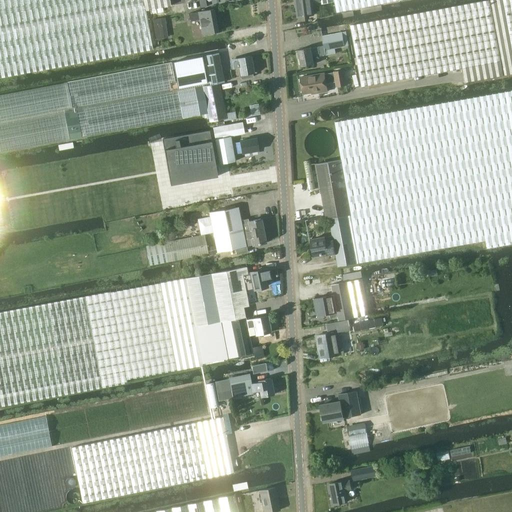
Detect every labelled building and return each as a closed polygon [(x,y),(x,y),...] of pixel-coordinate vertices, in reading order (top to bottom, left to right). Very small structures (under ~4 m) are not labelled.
[(171,6),(169,0),(0,0),(0,77),(153,49),(146,11),(171,6)] [(313,3),(321,2),(320,0),(296,0),(299,17),(314,16),(313,3)] [(320,0),(321,2),(322,5),(334,2),(336,13),(349,10),(399,0),(320,0)] [(463,69),(465,82),(465,83),(503,76),(511,73),(511,0),(490,0),(351,25),(362,87),(463,69)] [(189,13),(191,21),(201,20),(203,34),(217,32),(213,10),(200,12),(199,12),(189,13)] [(160,39),(169,38),(165,18),(151,20),(153,32),(154,40),(160,39)] [(311,47),(299,49),(302,66),(314,64),(313,55),(320,53),(320,56),(326,55),(325,50),(349,45),(346,32),(342,33),(342,32),(322,36),(324,45),(318,46),(311,48),(311,47)] [(210,84),(195,87),(201,114),(206,113),(207,113),(209,122),(226,119),(219,83),(224,82),(218,52),(205,55),(205,57),(206,65),(210,84)] [(253,77),(253,73),(254,73),(250,56),(231,60),(233,67),(240,66),(242,79),(253,77)] [(202,57),(173,62),(178,87),(207,82),(204,66),(206,65),(205,57),(203,58),(202,57)] [(0,152),(88,136),(201,114),(195,87),(177,91),(172,63),(172,62),(71,81),(68,82),(0,95),(0,152)] [(347,85),(344,71),(334,73),(325,74),(325,73),(300,78),(303,94),(317,92),(318,93),(328,91),(326,83),(335,81),(336,87),(347,85)] [(342,159),(316,164),(326,220),(329,219),(349,216),(357,263),(360,262),(486,240),(487,248),(511,243),(511,90),(335,122),(342,159)] [(252,114),(261,112),(258,102),(250,103),(252,114)] [(231,136),(244,134),(242,122),(227,125),(225,125),(217,127),(214,128),(214,129),(215,133),(216,139),(231,136)] [(335,142),(335,139),(334,136),(333,133),(331,131),(328,129),(325,127),(323,126),(320,126),(317,126),(314,127),(311,128),(308,131),(306,133),(305,136),(304,139),(304,142),(304,145),(305,148),(306,150),(308,153),(311,155),(313,156),(317,157),(319,158),(322,157),(325,157),(328,155),(330,153),(333,150),(334,148),(335,145),(335,142)] [(209,130),(162,139),(171,185),(218,176),(209,130)] [(224,163),(236,161),(235,154),(234,154),(233,144),(231,136),(216,139),(220,163),(224,163)] [(240,142),(233,144),(234,154),(235,154),(242,153),(259,150),(257,138),(240,141),(240,142)] [(0,227),(3,226),(5,234),(83,220),(83,217),(158,203),(148,145),(71,159),(0,171),(0,227)] [(210,217),(198,219),(201,235),(205,234),(214,232),(217,252),(234,249),(236,249),(236,248),(237,255),(248,252),(247,246),(241,220),(239,206),(209,212),(210,217)] [(333,236),(312,240),(315,256),(327,254),(328,256),(336,255),(338,266),(357,263),(349,216),(329,219),(333,236)] [(248,218),(241,220),(247,246),(252,245),(266,243),(261,219),(249,221),(248,218)] [(186,237),(146,245),(146,248),(149,266),(209,255),(209,253),(205,234),(201,235),(186,237)] [(247,296),(246,290),(244,281),(242,274),(248,273),(246,266),(230,269),(236,298),(247,296)] [(230,269),(186,278),(202,363),(228,358),(238,356),(253,353),(249,336),(250,336),(246,320),(247,320),(247,319),(245,319),(243,308),(249,307),(247,296),(236,298),(230,269)] [(248,273),(242,274),(246,290),(254,289),(267,286),(264,272),(264,270),(249,273),(249,274),(248,274),(248,273)] [(110,291),(0,312),(0,408),(1,408),(1,406),(128,383),(127,379),(203,365),(202,363),(186,278),(110,291)] [(353,281),(347,282),(354,317),(370,314),(363,280),(363,279),(360,280),(353,281)] [(314,299),(318,315),(330,313),(331,318),(338,317),(339,320),(354,317),(347,282),(332,285),(334,296),(327,297),(314,299)] [(253,319),(247,320),(246,320),(250,336),(256,334),(256,335),(270,331),(267,316),(252,319),(253,319)] [(381,318),(353,325),(355,333),(383,326),(381,318)] [(328,334),(317,336),(321,359),(344,354),(340,332),(350,330),(348,320),(327,324),(328,334)] [(264,356),(262,346),(262,345),(252,348),(255,358),(264,356)] [(272,362),(252,366),(253,374),(273,370),(272,362)] [(261,397),(274,395),(271,378),(257,380),(257,381),(252,383),(250,374),(230,378),(234,400),(244,398),(244,396),(243,392),(254,390),(255,393),(260,392),(261,397)] [(357,390),(339,394),(341,403),(344,418),(362,414),(357,390)] [(333,402),(321,404),(324,422),(336,420),(337,420),(337,421),(338,422),(339,422),(340,422),(341,422),(342,421),(343,421),(343,420),(344,419),(344,418),(341,403),(333,404),(333,402)] [(198,422),(209,476),(234,471),(223,416),(198,422)] [(209,476),(198,422),(72,447),(83,502),(209,476)] [(348,426),(349,436),(367,433),(366,423),(348,426)] [(353,480),(377,476),(375,466),(351,470),(353,480)] [(434,472),(433,472),(432,469),(427,470),(428,473),(425,474),(426,481),(430,480),(431,485),(440,484),(438,478),(435,478),(434,472)] [(345,491),(351,489),(350,480),(329,484),(333,505),(348,502),(345,491)] [(275,487),(259,490),(263,511),(269,511),(280,510),(275,487)] [(74,488),(71,488),(68,490),(66,493),(65,496),(66,499),(69,502),(72,503),(75,503),(78,501),(80,499),(81,495),(80,492),(78,489),(74,488)] [(222,511),(238,511),(235,496),(235,494),(220,497),(222,511)] [(222,511),(220,497),(150,511),(222,511)]
